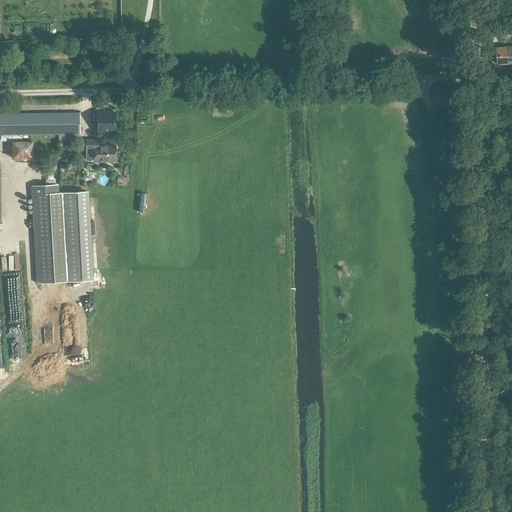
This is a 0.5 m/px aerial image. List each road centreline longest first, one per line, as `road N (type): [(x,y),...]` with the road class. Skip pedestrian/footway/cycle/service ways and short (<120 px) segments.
road 1 (track): [(473,511),(467,202)]
road 2 (track): [(0,388),(34,360),(37,333),(26,200),(9,180),(0,145)]
road 3 (track): [(130,89),(325,83)]
road 4 (track): [(325,83),(470,76)]
road 5 (track): [(0,94),(130,89)]
road 6 (track): [(467,202),(470,76)]
